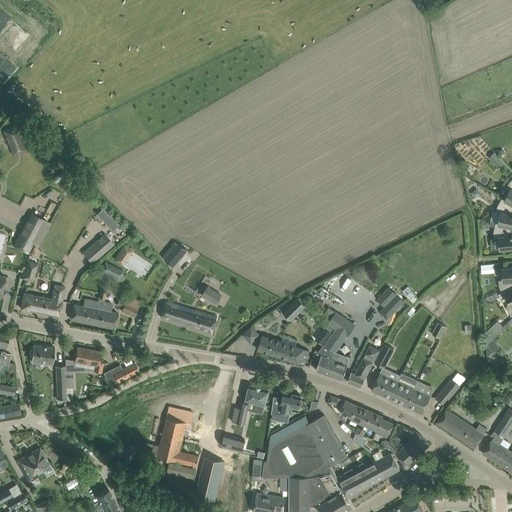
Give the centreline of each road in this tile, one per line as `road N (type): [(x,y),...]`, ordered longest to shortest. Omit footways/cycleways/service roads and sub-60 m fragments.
road 1 (residential): [(445,442),(322,381),(185,354)]
road 2 (residential): [(185,354),(11,322)]
road 3 (residential): [(181,511),(30,420)]
road 4 (residential): [(30,420),(85,408),(185,354)]
